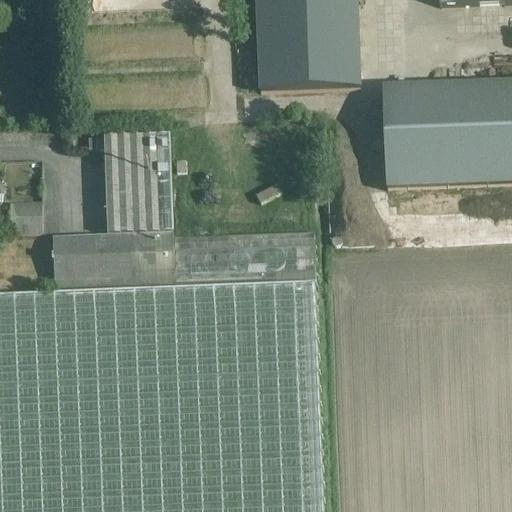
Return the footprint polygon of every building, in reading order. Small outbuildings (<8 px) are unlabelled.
[(362,93),(358,0),(257,0),(261,96),(362,93)] [(511,0),(441,0),(442,12),(511,9),(511,0)] [(174,8),(174,26),(201,26),(201,8),(174,8)] [(511,188),(511,88),(384,92),(387,192),(511,188)] [(174,238),(171,140),(105,142),(109,241),(174,238)] [(105,153),(105,142),(90,143),(90,154),(105,153)] [(511,239),(511,204),(469,205),(470,240),(511,239)] [(11,223),(43,223),(43,208),(11,208),(11,223)] [(43,223),(11,223),(11,238),(43,238),(43,223)] [(316,287),(314,237),(174,242),(176,293),(316,287)] [(174,238),(109,241),(54,243),(56,298),(176,293),(174,242),(174,238)] [(56,298),(0,301),(0,511),(324,511),(316,287),(176,293),(56,298)]
